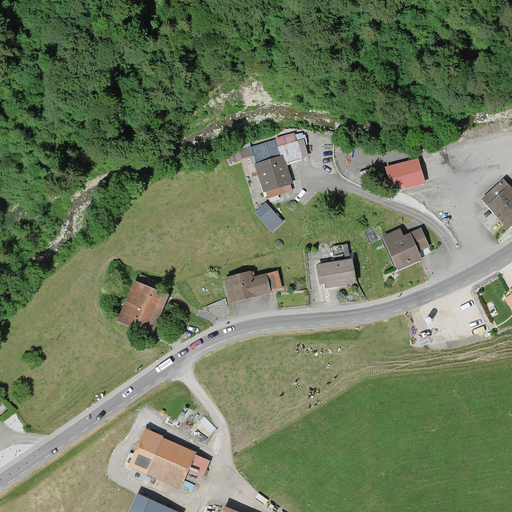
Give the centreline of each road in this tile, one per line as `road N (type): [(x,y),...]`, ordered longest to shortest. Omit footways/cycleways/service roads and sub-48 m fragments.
road 1 (tertiary): [(226,332),(264,321),(360,316),(452,289),(511,254)]
road 2 (tertiary): [(0,483),(226,332)]
